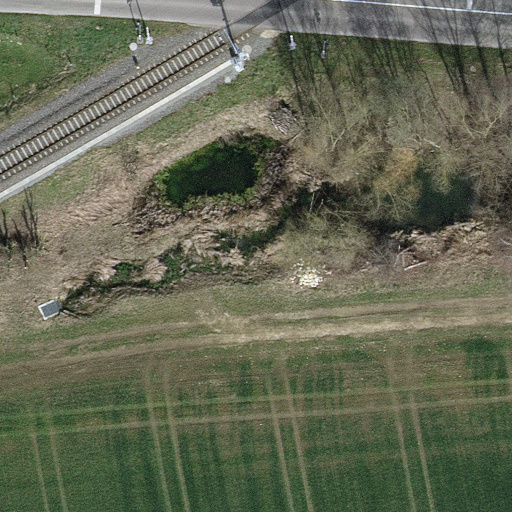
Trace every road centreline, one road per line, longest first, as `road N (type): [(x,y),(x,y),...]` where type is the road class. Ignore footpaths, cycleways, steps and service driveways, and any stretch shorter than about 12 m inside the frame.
road 1 (track): [(511,316),(247,349)]
road 2 (secondary): [(511,13),(339,0)]
